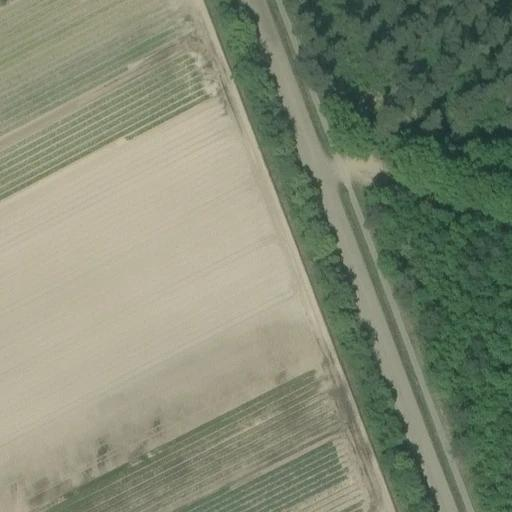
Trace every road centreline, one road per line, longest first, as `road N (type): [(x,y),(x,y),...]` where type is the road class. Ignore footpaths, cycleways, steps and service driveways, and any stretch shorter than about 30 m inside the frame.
road 1 (track): [(445,511),(251,0)]
road 2 (track): [(317,174),(341,164),(511,215)]
